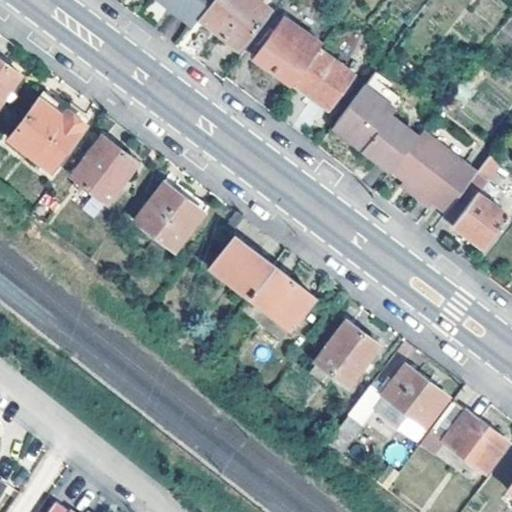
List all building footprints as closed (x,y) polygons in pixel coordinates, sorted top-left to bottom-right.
[(212,0),(163,0),(170,5),(173,1),(181,8),(178,11),(194,24),(200,17),(212,0)] [(270,5),(263,0),(212,0),(200,17),(239,46),(270,5)] [(293,82),(320,45),(323,42),(288,16),(258,56),(293,82)] [(356,73),(320,45),(293,82),(329,109),(356,73)] [(0,103),(23,73),(0,54),(0,103)] [(371,77),(364,87),(394,110),(401,100),(371,77)] [(364,146),(361,151),(389,172),(391,169),(417,137),(390,116),(394,110),(364,87),(335,125),(364,146)] [(88,122),(46,90),(12,136),(53,168),(88,122)] [(335,125),(331,129),(361,151),(364,146),(335,125)] [(435,202),(465,163),(422,130),(417,137),(391,169),(405,179),(420,192),(417,197),(431,207),(435,202)] [(139,161),(105,135),(74,175),(109,201),(139,161)] [(499,163),(489,155),(478,170),(487,178),(499,163)] [(447,211),(476,172),(465,163),(435,202),(447,211)] [(447,211),(443,217),(483,248),(507,215),(477,192),(487,178),(478,170),(476,172),(447,211)] [(420,192),(405,179),(401,185),(417,197),(420,192)] [(205,212),(167,182),(138,219),(176,249),(205,212)] [(252,294),(274,264),(235,235),(212,265),(250,295),(252,294)] [(274,264),(252,294),(293,325),(315,296),(274,264)] [(380,345),(348,320),(317,359),(350,384),(380,345)] [(406,364),(383,393),(420,422),(430,429),(452,399),(406,364)] [(415,429),(420,422),(383,393),(370,384),(365,391),(379,401),(415,429)] [(362,423),(379,401),(365,391),(348,413),(362,423)] [(430,429),(425,435),(439,445),(443,440),(486,472),(508,442),(452,399),(430,429)] [(362,423),(348,413),(327,440),(341,451),(362,423)] [(387,486),(396,474),(386,467),(377,479),(387,486)] [(67,511),(70,508),(55,498),(44,511),(67,511)]
